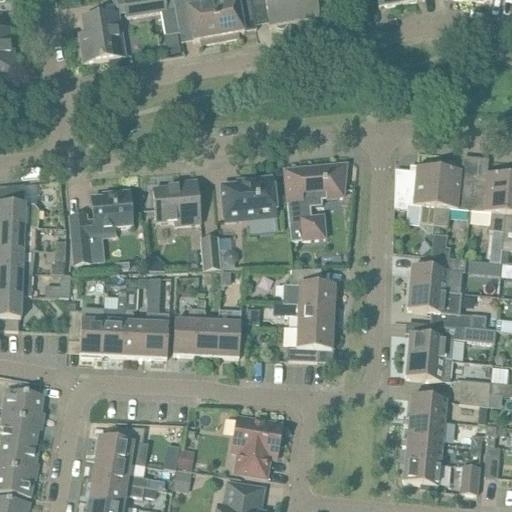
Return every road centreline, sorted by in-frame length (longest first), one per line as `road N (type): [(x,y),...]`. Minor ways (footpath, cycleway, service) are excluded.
road 1 (residential): [(511,35),(455,24),(55,95)]
road 2 (residential): [(311,399),(360,395),(375,369),(373,128)]
road 3 (residential): [(373,128),(64,160)]
road 4 (residential): [(311,399),(101,382),(82,390)]
road 5 (residential): [(511,138),(373,128)]
road 6 (residential): [(82,390),(72,406),(55,511)]
